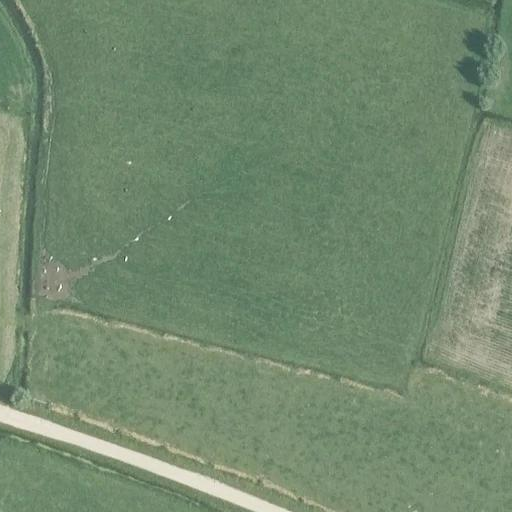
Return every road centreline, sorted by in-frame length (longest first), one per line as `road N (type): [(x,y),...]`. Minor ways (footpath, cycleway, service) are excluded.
road 1 (track): [(0,60),(19,89),(0,351)]
road 2 (track): [(275,511),(0,416)]
